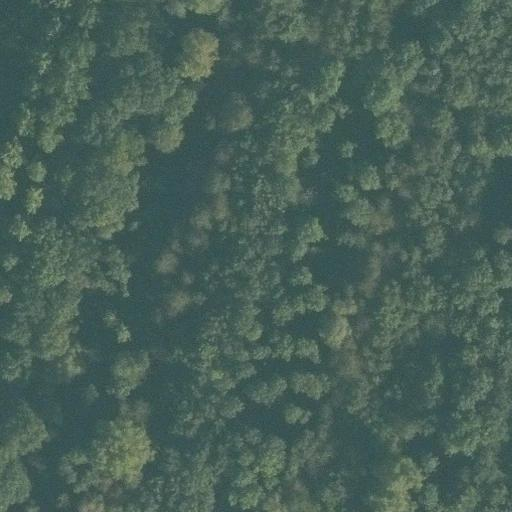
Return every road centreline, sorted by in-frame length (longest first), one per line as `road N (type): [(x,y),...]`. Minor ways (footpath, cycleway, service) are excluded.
road 1 (track): [(143,0),(0,436)]
road 2 (track): [(139,12),(183,20),(256,15),(511,106)]
